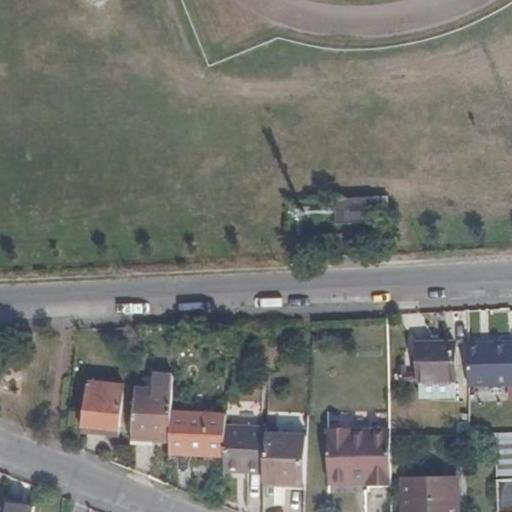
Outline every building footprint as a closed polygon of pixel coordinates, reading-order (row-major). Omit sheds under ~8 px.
[(339,222),(386,221),(386,195),(339,196),(339,222)] [(418,341),(417,378),(452,378),(453,341),(418,341)] [(511,383),(511,341),(467,341),(468,383),(511,383)] [(171,371),(153,370),(152,386),(171,386),(171,371)] [(452,378),(417,378),(417,391),(452,391),(452,378)] [(123,386),(87,382),(82,425),(106,428),(119,429),(123,386)] [(171,409),(172,386),(171,386),(152,386),(135,386),(132,435),(170,437),(171,409)] [(199,451),(224,452),(225,425),(225,411),(171,409),(170,437),(169,450),(199,451)] [(447,433),(471,433),(470,412),(446,413),(447,433)] [(82,425),(81,431),(105,434),(106,428),(82,425)] [(266,434),(266,428),(225,425),(224,452),(223,471),(265,472),(266,434)] [(335,489),(336,428),(327,428),(327,489),(335,489)] [(390,437),(389,428),(336,428),(335,489),(368,490),(368,484),(368,479),(390,479),(390,437)] [(272,434),(270,481),(286,482),(305,483),(307,436),(272,434)] [(511,434),(495,435),(497,479),(511,478),(511,434)] [(455,511),(455,476),(402,477),(402,511),(455,511)] [(495,511),(511,511),(511,478),(494,479),(495,511)] [(33,511),(34,506),(6,503),(4,511),(33,511)]
